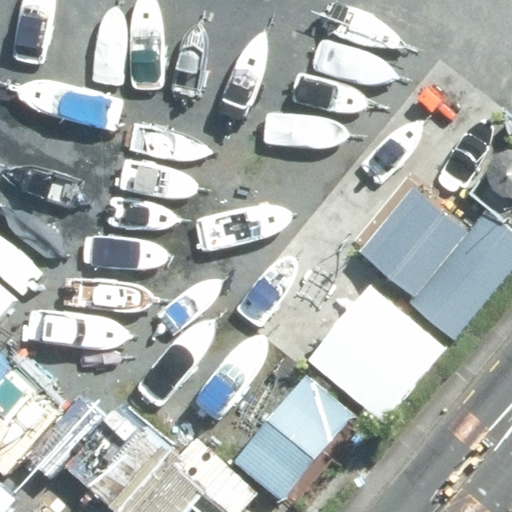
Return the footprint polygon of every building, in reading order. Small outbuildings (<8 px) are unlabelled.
[(511,160),(509,160),(505,160),(501,160),(497,161),(493,163),(490,165),(487,168),(484,171),(482,175),(481,179),(481,183),(481,187),(482,191),(484,195),(486,198),(489,201),(493,203),(496,205),(500,206),(505,206),(509,206),(511,205),(511,160)] [(406,309),(449,345),(511,269),(511,232),(486,210),(468,231),(422,191),(365,258),(414,299),(406,309)] [(347,274),(285,350),(379,428),(442,352),(347,274)] [(227,468),(271,506),(342,424),(297,386),(227,468)] [(80,496),(71,505),(79,511),(232,511),(239,503),(179,452),(184,445),(128,396),(58,478),(80,496)]
